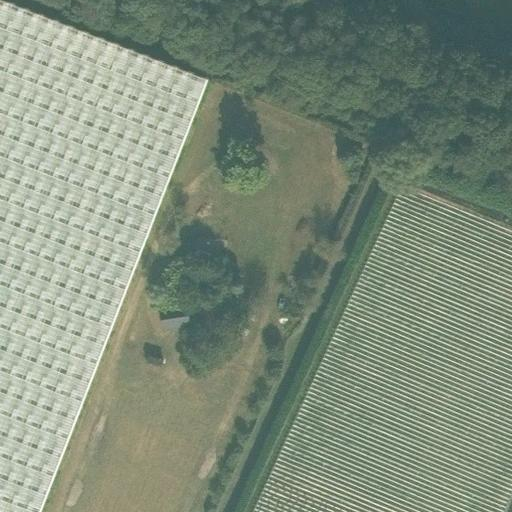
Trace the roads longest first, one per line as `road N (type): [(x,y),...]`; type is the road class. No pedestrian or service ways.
road 1 (track): [(398,114),(280,66)]
road 2 (track): [(511,158),(398,114)]
